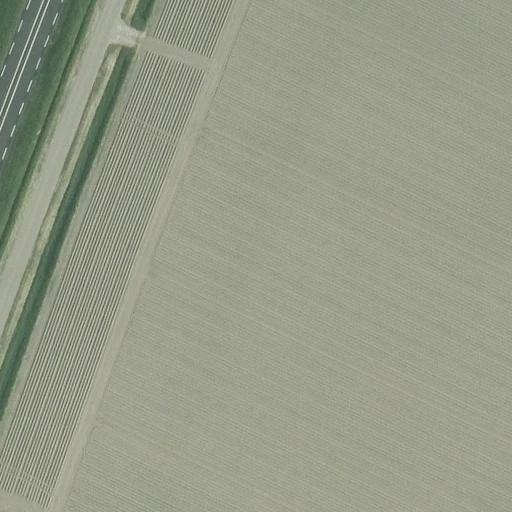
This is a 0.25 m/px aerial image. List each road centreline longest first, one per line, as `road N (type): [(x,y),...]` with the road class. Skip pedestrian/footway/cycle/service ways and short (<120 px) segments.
road 1 (unclassified): [(0,306),(110,0)]
road 2 (trunk): [(0,118),(44,0)]
